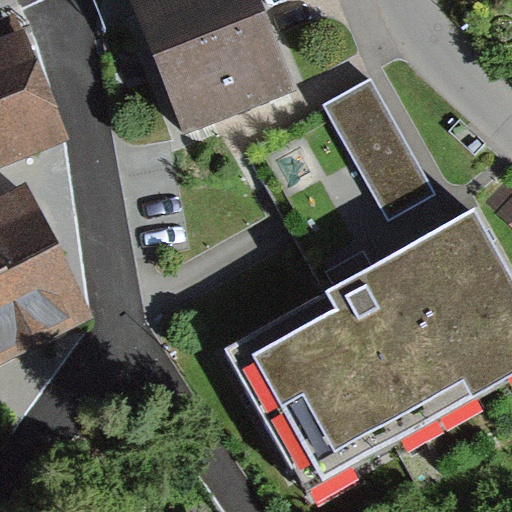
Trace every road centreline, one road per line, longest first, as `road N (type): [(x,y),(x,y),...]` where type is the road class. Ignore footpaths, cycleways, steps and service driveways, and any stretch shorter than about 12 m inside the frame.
road 1 (residential): [(252,511),(117,301),(97,162),(47,0)]
road 2 (residential): [(404,0),(437,66),(511,139)]
